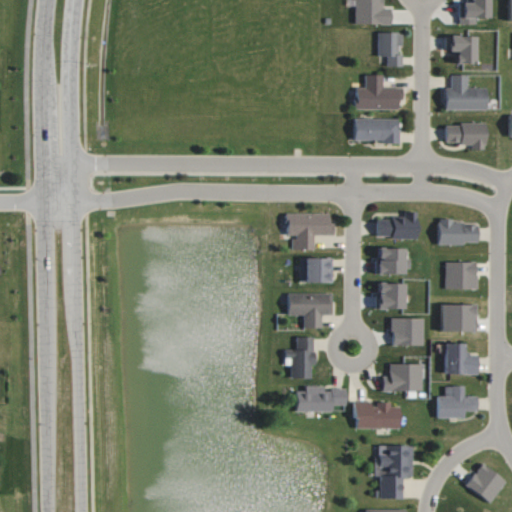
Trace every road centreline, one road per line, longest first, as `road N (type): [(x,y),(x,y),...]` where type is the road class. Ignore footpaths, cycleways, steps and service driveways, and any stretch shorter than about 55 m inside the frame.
road 1 (secondary): [(78,511),(72,0)]
road 2 (secondary): [(45,0),(47,511)]
road 3 (residential): [(507,184),(473,168),(420,162),(44,161)]
road 4 (residential): [(43,200),(181,188),(420,190),(499,208)]
road 5 (residential): [(511,177),(499,208),(497,358),(497,403),(511,447)]
road 6 (residential): [(422,0),(420,190)]
road 7 (residential): [(354,346),(352,162)]
